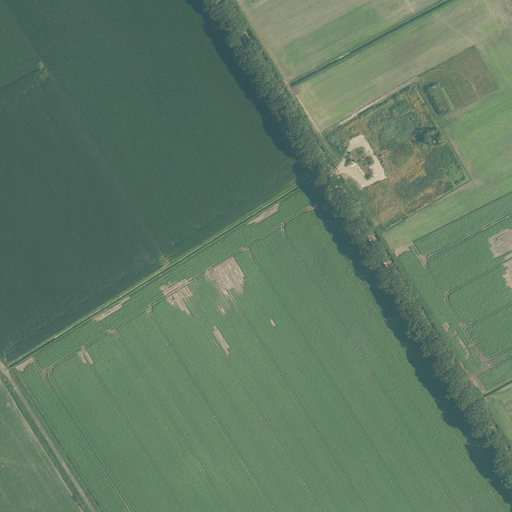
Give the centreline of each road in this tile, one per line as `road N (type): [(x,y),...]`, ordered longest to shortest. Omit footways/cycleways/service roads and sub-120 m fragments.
road 1 (unclassified): [(511,466),(218,0)]
road 2 (unclassified): [(90,511),(0,364)]
